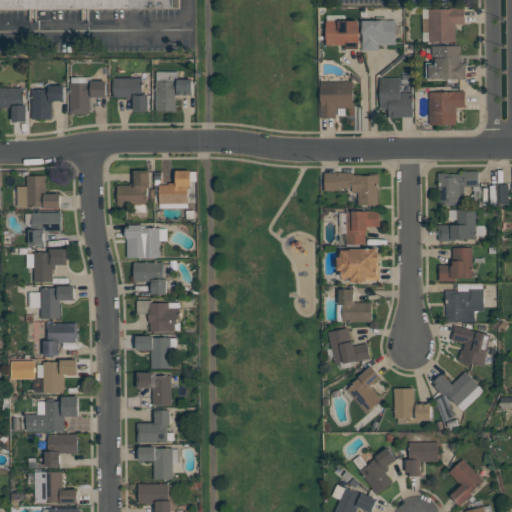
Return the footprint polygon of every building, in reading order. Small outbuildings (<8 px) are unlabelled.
[(0,0),(182,0),(183,8),(0,11),(0,0)] [(456,41),(429,41),(429,32),(423,32),(423,18),(429,18),(429,8),(453,8),(453,7),(465,7),(465,24),(456,24),(456,41)] [(359,20),(359,28),(360,28),(360,35),(359,35),(359,42),(358,42),(358,48),(345,48),(345,44),(326,44),(326,20),(359,20)] [(363,20),(396,20),(396,44),(379,44),(379,50),(362,50),(362,41),(363,41),(363,34),(362,34),(362,28),(363,28),(363,20)] [(426,62),(432,62),(432,45),(460,45),(460,62),(466,62),(466,79),(459,79),(459,78),(450,78),(450,79),(444,79),(444,78),(429,78),(426,78),(426,62)] [(156,110),(156,81),(157,81),(157,71),(178,71),(178,79),(192,79),(192,95),(190,95),(190,94),(186,94),(186,95),(184,95),(184,94),(180,94),(180,95),(176,95),(176,110),(156,110)] [(134,111),(134,99),(126,99),(126,96),(113,96),(113,77),(143,77),(143,95),(149,95),(149,111),(134,111)] [(413,117),(397,117),(397,118),(391,118),(391,117),(389,117),(389,108),(380,108),(380,77),(401,77),(401,93),(413,93),(413,117)] [(70,113),(70,109),(71,109),(71,82),(91,82),(91,81),(106,81),(106,97),(90,97),(90,113),(70,113)] [(320,118),(320,107),(321,107),(321,81),(353,81),(353,108),(346,108),(346,115),(338,115),(338,108),(336,108),(336,118),(320,118)] [(32,119),(32,114),(32,89),(49,89),(49,85),(64,85),(64,101),(61,101),(61,100),(53,100),(53,101),(52,101),(52,119),(32,119)] [(0,87),(25,87),(25,104),(28,104),(27,121),(13,121),(13,107),(0,107),(0,87)] [(456,124),(430,124),(430,91),(454,91),(454,90),(466,90),(466,107),(456,107),(456,124)] [(135,170),(151,170),(151,188),(147,188),(147,205),(146,205),(146,212),(134,212),(134,205),(118,205),(118,185),(131,185),(131,182),(135,182),(135,170)] [(160,207),(160,184),(169,184),(169,183),(177,183),(177,170),(192,170),(192,171),(197,171),(197,181),(191,181),(191,186),(188,186),(188,208),(160,207)] [(438,173),(447,173),(462,173),(462,171),(479,171),(479,186),(464,186),(464,194),(460,194),(460,205),(439,205),(439,186),(438,186),(438,173)] [(358,205),(358,192),(353,192),(353,187),(340,188),(340,190),(325,190),(325,172),(354,172),(354,174),(379,173),(379,190),(378,190),(378,205),(358,205)] [(61,208),(44,208),(44,206),(17,206),(17,186),(27,186),(27,176),(46,175),(46,193),(61,193),(61,208)] [(500,204),(509,204),(509,185),(500,185),(500,204)] [(476,208),(477,239),(456,239),(456,241),(439,241),(438,224),(457,224),(457,208),(476,208)] [(347,211),(367,211),(367,210),(380,210),(380,226),(368,226),(368,230),(366,230),(366,244),(346,244),(346,233),(347,233),(347,211)] [(62,231),(45,231),(45,233),(44,233),(44,241),(45,241),(45,244),(29,244),(29,229),(32,229),(32,212),(62,212),(62,231)] [(126,228),(130,228),(130,225),(143,224),(143,228),(160,227),(160,228),(167,228),(167,240),(160,240),(160,257),(128,257),(128,238),(126,238),(126,228)] [(473,247),(473,277),(456,277),(456,281),(439,281),(439,264),(453,264),(453,247),(473,247)] [(53,282),(34,282),(34,252),(50,252),(50,248),(68,248),(68,264),(56,264),(56,268),(53,268),(53,282)] [(378,248),(378,252),(379,252),(379,262),(378,262),(378,265),(379,265),(380,280),(368,280),(368,281),(365,281),(365,282),(355,282),(355,281),(352,281),(352,278),(342,279),(342,270),(338,270),(338,257),(341,257),(341,254),(342,254),(342,250),(351,250),(351,248),(378,248)] [(152,294),(152,291),(152,282),(152,281),(134,281),(134,262),(164,262),(164,279),(167,279),(167,294),(152,294)] [(29,307),(29,292),(41,292),(41,288),(58,288),(58,285),(75,285),(75,300),(61,300),(61,318),(42,318),(42,307),(29,307)] [(475,322),(447,322),(447,306),(445,306),(445,290),(453,290),(453,291),(469,291),(469,288),(484,288),(484,310),(475,310),(475,322)] [(372,321),(337,321),(337,304),(339,304),(339,289),(355,289),(355,292),(354,292),(354,301),(355,301),(355,302),(372,302),(372,321)] [(180,302),(180,319),(177,319),(177,323),(180,323),(180,330),(176,330),(176,331),(150,331),(150,322),(149,322),(149,313),(137,313),(137,300),(152,300),(152,302),(169,302),(180,302)] [(77,323),(77,342),(60,342),(60,356),(44,356),(44,340),(47,340),(47,323),(48,323),(48,321),(53,321),(53,323),(77,323)] [(451,339),(455,325),(469,328),(469,329),(491,334),(484,366),(459,360),(461,349),(463,350),(465,343),(451,339)] [(335,362),(328,332),(348,327),(351,341),(354,341),(355,345),(367,342),(371,358),(356,361),(351,362),(352,366),(342,368),(340,361),(335,362)] [(171,337),(171,338),(177,337),(177,350),(171,350),(171,368),(152,368),(151,350),(137,350),(137,335),(154,335),(154,337),(171,337)] [(44,361),(60,361),(60,359),(78,359),(78,374),(64,374),(64,392),(44,392),(44,377),(37,377),(37,364),(44,364),(44,361)] [(367,413),(347,389),(354,383),(353,382),(359,377),(359,376),(372,365),(381,376),(370,386),(382,399),(367,413)] [(484,390),(463,410),(446,393),(443,395),(435,386),(435,385),(433,382),(440,376),(450,386),(466,371),(484,390)] [(172,405),(153,405),(153,388),(138,388),(138,372),(155,372),(155,375),(172,375),(172,405)] [(395,418),(395,388),(414,388),(414,403),(418,403),(418,404),(422,404),(422,403),(425,403),(425,404),(429,404),(429,403),(431,403),(431,419),(416,419),(416,418),(395,418)] [(27,430),(27,414),(38,414),(38,401),(62,401),(62,396),(79,396),(79,416),(66,416),(66,420),(65,420),(65,429),(64,429),(64,432),(57,432),(57,429),(47,429),(47,430),(27,430)] [(501,397),(511,396),(511,408),(501,408),(501,405),(500,405),(500,402),(501,402),(501,397)] [(137,442),(137,423),(155,423),(155,410),(171,409),(171,425),(168,425),(168,432),(175,432),(175,440),(168,440),(168,442),(137,442)] [(78,434),(78,452),(61,453),(61,454),(61,462),(61,466),(46,466),(46,451),(49,451),(49,434),(78,434)] [(439,442),(439,461),(420,461),(420,475),(408,475),(408,472),(407,472),(407,459),(410,459),(410,442),(411,442),(411,435),(421,435),(421,442),(439,442)] [(154,479),(154,461),(140,461),(140,446),(156,446),(156,448),(173,448),(179,448),(179,462),(174,462),(174,479),(154,479)] [(359,469),(360,469),(353,460),(360,454),(367,464),(376,457),(375,456),(388,447),(397,459),(387,466),(387,471),(385,472),(393,483),(377,494),(359,469)] [(449,472),(463,459),(484,481),(471,493),(473,494),(461,506),(451,495),(461,484),(449,472)] [(78,503),(61,503),(61,502),(37,502),(37,471),(63,471),(63,489),(78,489),(78,503)] [(175,484),(175,511),(172,511),(156,511),(156,503),(139,503),(139,483),(169,483),(169,484),(175,484)] [(356,511),(334,511),(341,499),(332,495),(337,484),(345,488),(346,487),(362,494),(362,492),(377,499),(371,511),(359,506),(356,511)]
